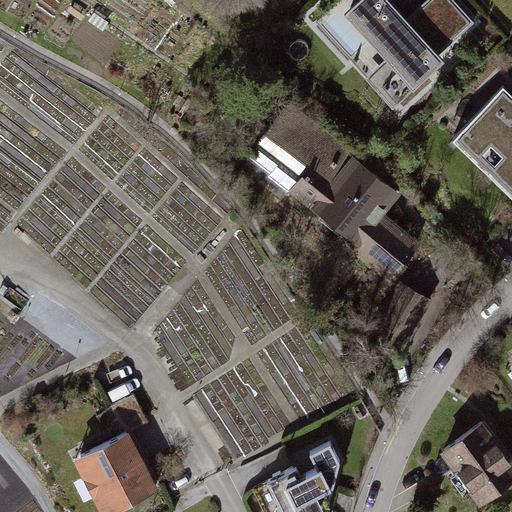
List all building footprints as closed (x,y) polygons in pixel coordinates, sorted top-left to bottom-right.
[(393,0),(357,0),(345,11),(388,58),(368,76),(394,104),(445,57),(441,53),(475,23),(453,0),(426,0),(408,17),(393,0)] [(511,91),(505,85),(454,138),(511,192),(511,91)] [(289,102),(249,155),(296,190),(287,202),(392,281),(424,239),(388,212),(402,194),(354,158),(358,153),(289,102)] [(0,233),(14,212),(0,203),(0,233)] [(435,300),(402,280),(376,323),(408,343),(435,300)] [(511,459),(483,419),(443,448),(482,502),(511,479),(511,459)] [(129,431),(69,461),(94,511),(116,511),(159,491),(129,431)] [(306,462),(263,481),(280,511),(330,511),(346,464),(332,437),(301,453),(306,462)]
